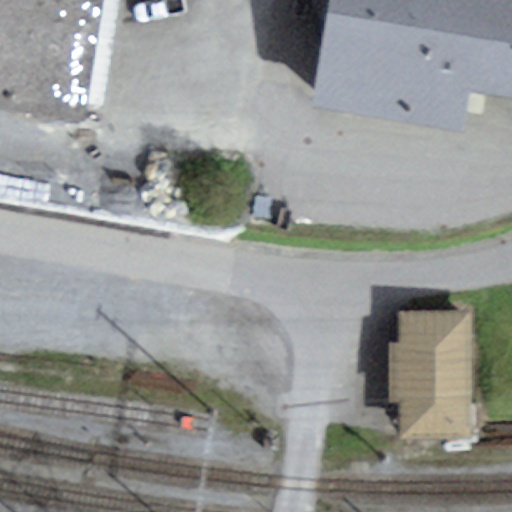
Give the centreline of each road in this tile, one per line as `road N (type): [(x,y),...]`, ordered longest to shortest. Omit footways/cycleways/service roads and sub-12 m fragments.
road 1 (residential): [(317,289),(0,230)]
road 2 (residential): [(317,289),(290,511)]
road 3 (residential): [(511,273),(405,289),(317,289)]
